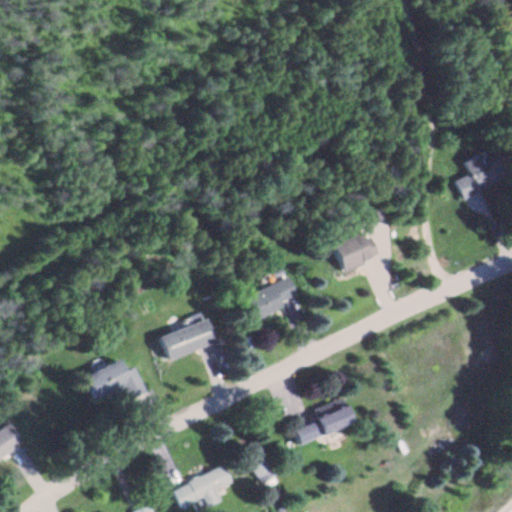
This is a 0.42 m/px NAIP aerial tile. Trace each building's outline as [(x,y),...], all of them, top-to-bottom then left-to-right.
[(496,158),(481,164),(477,157),(458,165),(463,177),(449,184),(456,200),(506,178),(496,158)] [(373,259),(365,239),(358,242),(355,234),(325,248),(337,274),(373,259)] [(278,310),(275,304),(290,298),(283,281),(240,298),(249,322),(278,310)] [(154,338),(162,361),(210,345),(202,322),(154,338)] [(88,403),(118,391),(123,402),(140,395),(129,370),(120,373),(116,363),(79,379),(88,403)] [(310,411),(313,419),(288,428),(295,447),(350,426),(340,400),(310,411)] [(0,458),(17,447),(3,425),(0,426),(0,458)] [(271,477),(255,454),(242,463),(258,486),(271,477)] [(168,491),(178,511),(200,502),(204,511),(218,504),(213,493),(229,486),(221,468),(168,491)]
